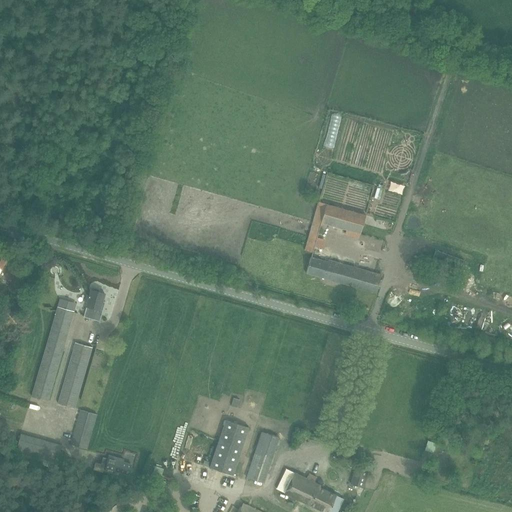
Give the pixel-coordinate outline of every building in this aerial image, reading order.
[(303,251),(312,253),(314,245),(324,248),(326,242),(315,239),(319,223),(360,234),(365,216),(316,203),(303,251)] [(6,265),(7,263),(5,262),(9,254),(0,249),(0,269),(1,270),(4,264),(6,265)] [(327,261),(326,263),(310,258),(306,273),(376,293),(381,276),(327,261)] [(8,271),(14,274),(18,264),(12,262),(8,271)] [(93,290),(91,290),(89,296),(88,295),(88,297),(89,297),(83,317),(99,322),(105,302),(102,301),(104,294),(98,292),(99,290),(93,288),(93,290)] [(57,307),(55,316),(32,396),(48,401),(74,311),(57,307)] [(58,403),(75,408),(92,348),(75,343),(58,403)] [(70,445),(87,449),(97,415),(80,410),(70,445)] [(210,468),(232,475),(248,428),(226,420),(210,468)] [(262,432),(246,478),(264,483),(279,438),(262,432)] [(16,451),(57,463),(61,446),(21,435),(16,451)] [(113,470),(128,474),(131,465),(123,463),(123,460),(109,455),(104,471),(112,473),(113,470)] [(95,463),(93,469),(102,472),(104,465),(95,463)] [(355,468),(350,484),(363,487),(367,472),(355,468)] [(295,473),(285,493),(324,511),(327,511),(336,495),(319,487),(320,486),(314,482),(316,477),(309,474),(306,479),(295,473)] [(237,511),(264,511),(242,502),(237,511)]
